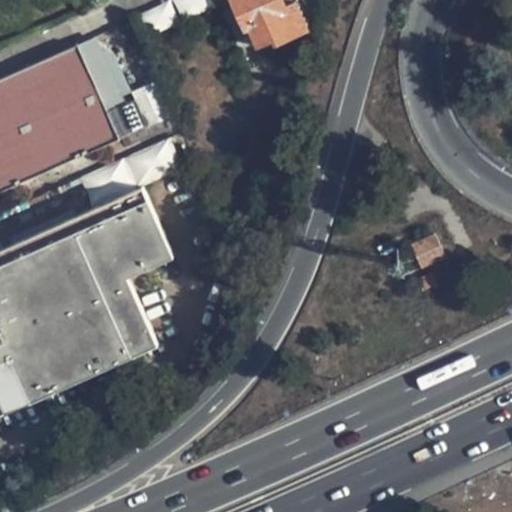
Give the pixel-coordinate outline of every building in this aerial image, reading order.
[(167,0),(151,7),(159,27),(216,3),(214,0),(167,0)] [(259,43),(275,36),(278,40),(310,25),(298,0),(294,0),(288,2),(287,0),(235,0),(248,27),(251,25),(259,43)] [(0,81),(0,192),(123,138),(82,45),(0,81)] [(146,184),(0,247),(0,409),(0,410),(160,341),(131,272),(176,252),(146,184)] [(423,265),(448,254),(438,230),(413,240),(423,265)]
